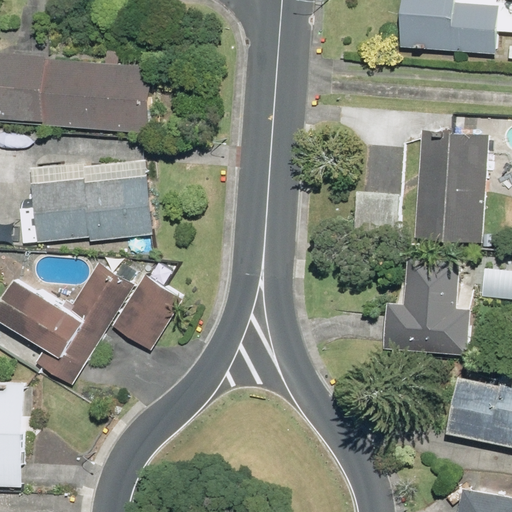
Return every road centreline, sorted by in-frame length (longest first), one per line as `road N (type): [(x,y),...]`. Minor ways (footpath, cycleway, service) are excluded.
road 1 (tertiary): [(112,511),(139,442),(228,341),(265,241)]
road 2 (tertiary): [(265,241),(292,345),(350,443),(375,511)]
road 3 (tertiary): [(282,0),(265,241)]
